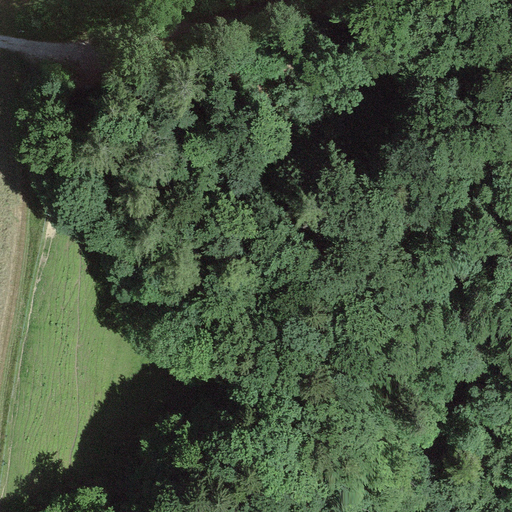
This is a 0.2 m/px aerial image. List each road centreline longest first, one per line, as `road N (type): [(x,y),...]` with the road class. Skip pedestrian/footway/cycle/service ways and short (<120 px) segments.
road 1 (track): [(0,425),(35,188),(23,41),(0,40)]
road 2 (track): [(23,41),(182,29),(281,0)]
